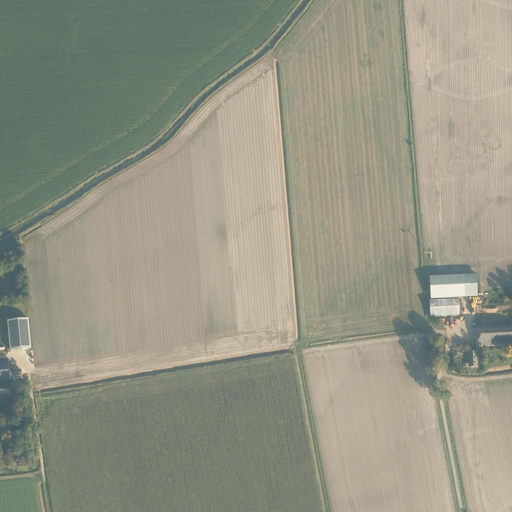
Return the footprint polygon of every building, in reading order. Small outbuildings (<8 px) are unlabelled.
[(431,298),(451,297),(451,300),(430,301),(430,317),(459,316),(458,297),(478,296),(477,276),(430,278),(431,298)] [(511,350),(511,310),(486,312),(488,352),(511,350)] [(9,351),(31,349),(28,319),(7,321),(9,351)] [(469,368),(477,367),(477,352),(468,352),(469,368)] [(0,399),(14,398),(12,382),(5,383),(5,382),(9,381),(8,361),(0,362),(0,399)]
